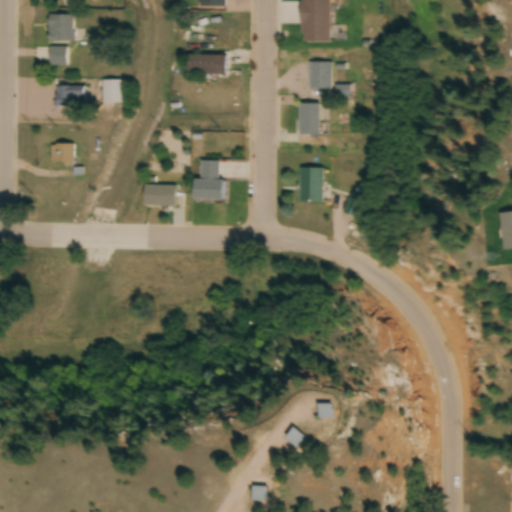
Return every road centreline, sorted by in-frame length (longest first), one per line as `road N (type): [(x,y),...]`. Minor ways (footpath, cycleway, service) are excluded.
road 1 (residential): [(453,511),(444,350),(426,314),(390,279),(342,252),(257,228),(0,227)]
road 2 (residential): [(257,228),(263,0)]
road 3 (residential): [(0,217),(5,0)]
